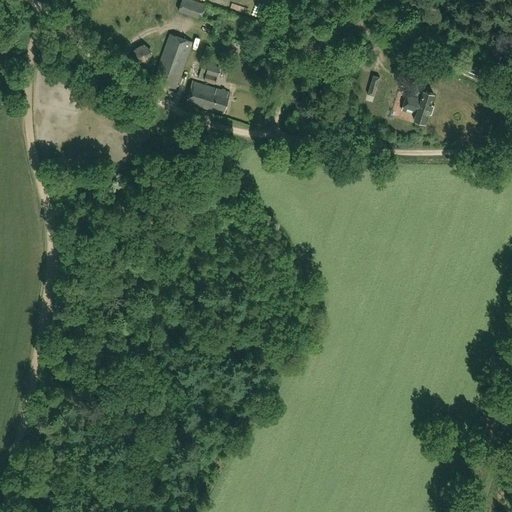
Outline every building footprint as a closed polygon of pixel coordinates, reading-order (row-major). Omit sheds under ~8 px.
[(170,34),(153,80),(176,89),(192,43),(170,34)] [(227,47),(234,45),(231,35),(224,37),(227,47)] [(138,51),(144,63),(155,58),(149,46),(138,51)] [(359,58),(357,67),(369,71),(371,61),(359,58)] [(204,81),(215,84),(217,77),(206,74),(204,81)] [(367,95),(374,97),(380,78),(373,75),(367,95)] [(185,103),(224,115),(230,93),(192,81),(185,103)] [(375,100),(382,102),(386,84),(379,82),(375,100)] [(401,110),(415,115),(414,120),(424,123),(434,94),(423,90),(424,87),(415,85),(412,93),(407,91),(401,110)]
